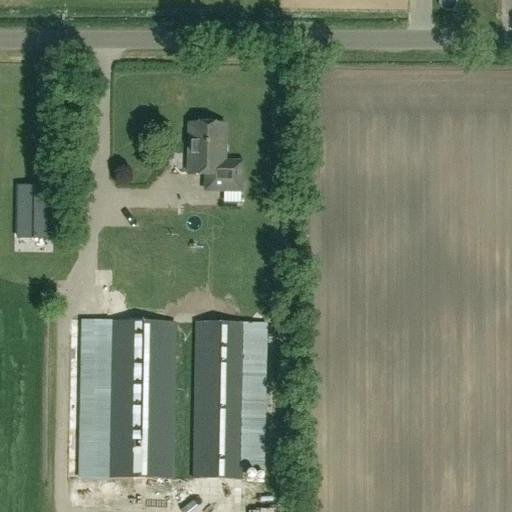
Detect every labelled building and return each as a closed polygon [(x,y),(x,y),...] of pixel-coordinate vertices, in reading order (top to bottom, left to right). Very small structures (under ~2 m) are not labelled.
[(189,125),(188,176),(206,176),(205,192),(241,193),(242,164),(224,164),(225,126),(189,125)] [(17,192),(17,230),(47,230),(46,192),(17,192)] [(179,264),(235,265),(235,214),(179,214),(179,264)] [(111,324),(110,478),(170,479),(172,324),(111,324)] [(194,480),(241,481),(244,325),(196,325),(194,480)] [(136,491),(122,490),(122,502),(135,503),(136,491)]
